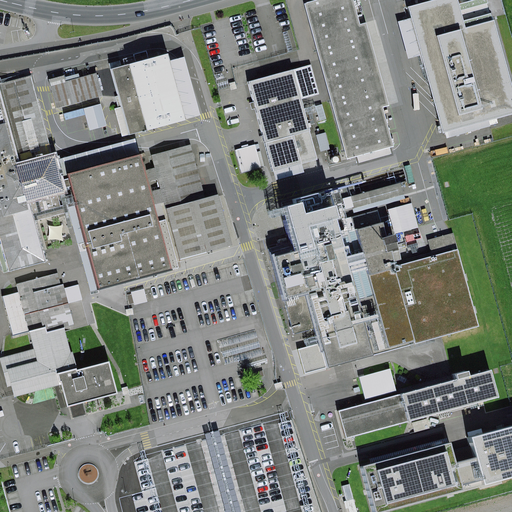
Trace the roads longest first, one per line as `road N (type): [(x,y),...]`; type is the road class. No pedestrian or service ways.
road 1 (tertiary): [(191,0),(99,15),(0,0)]
road 2 (unclassified): [(104,491),(111,465),(102,454),(81,451),(67,465),(67,483),(77,494),(98,495)]
